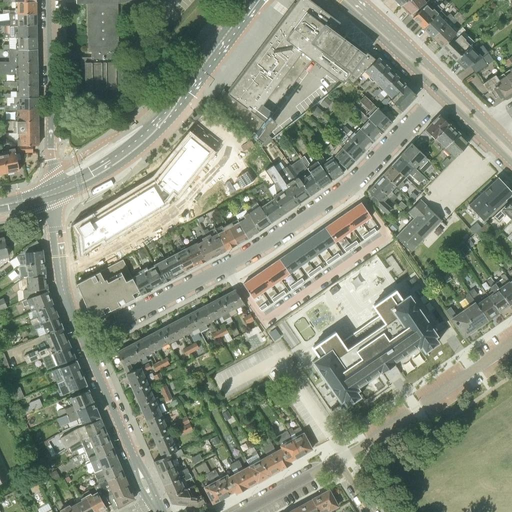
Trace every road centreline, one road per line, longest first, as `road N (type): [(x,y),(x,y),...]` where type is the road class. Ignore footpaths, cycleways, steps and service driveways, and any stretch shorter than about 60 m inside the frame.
road 1 (residential): [(81,341),(253,252),(353,183),(444,88)]
road 2 (tertiary): [(52,193),(133,146),(177,105),(254,0)]
road 3 (residential): [(48,0),(52,193)]
road 4 (residential): [(154,500),(81,341)]
road 5 (residential): [(81,341),(62,290),(52,193)]
road 6 (residential): [(444,88),(345,0)]
